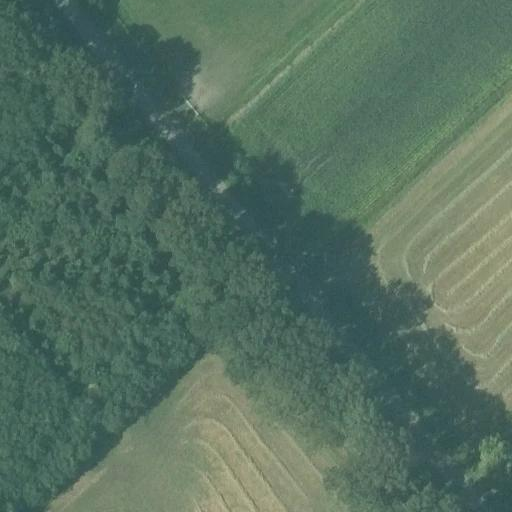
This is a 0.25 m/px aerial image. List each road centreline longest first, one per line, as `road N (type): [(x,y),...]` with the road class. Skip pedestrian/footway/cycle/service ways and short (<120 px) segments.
road 1 (unclassified): [(488,511),(65,0)]
road 2 (track): [(0,258),(234,312),(405,511)]
